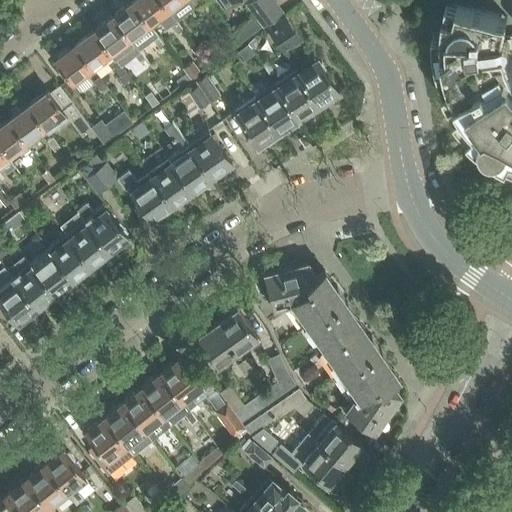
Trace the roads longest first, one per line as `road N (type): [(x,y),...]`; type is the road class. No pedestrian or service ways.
road 1 (residential): [(0,413),(272,217),(405,183)]
road 2 (residential): [(405,183),(387,77),(334,0)]
road 3 (residential): [(511,299),(445,250),(405,183)]
